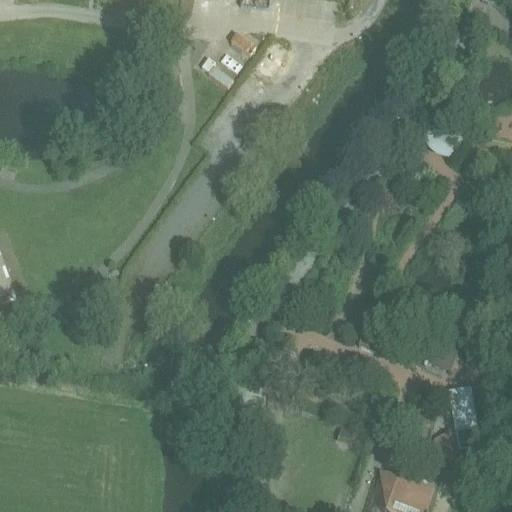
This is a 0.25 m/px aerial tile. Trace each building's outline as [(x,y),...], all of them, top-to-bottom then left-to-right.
[(228,54),(247,66),(258,50),(239,37),(228,54)] [(444,116),(425,138),(427,148),(433,154),(441,158),(449,160),(469,137),(444,116)] [(420,356),(385,342),(392,324),(373,317),(360,349),(379,357),(379,356),(414,370),(415,369),(443,380),(451,359),(464,364),(470,349),(463,346),(464,342),(442,333),(430,363),(419,358),(420,356)] [(472,390),(449,393),(455,429),(458,454),(481,451),(472,390)] [(455,429),(435,441),(438,465),(459,462),(458,454),(455,429)] [(426,511),(434,489),(378,471),(364,511),(426,511)]
